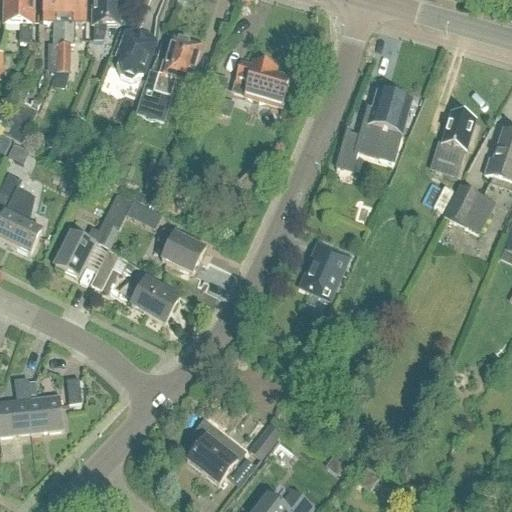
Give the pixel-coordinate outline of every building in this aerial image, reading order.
[(4,0),(4,30),(20,30),(20,48),(31,48),(31,0),(4,0)] [(47,78),(55,78),(55,77),(56,63),(70,64),(70,50),(63,50),(64,0),(43,0),(43,27),(53,27),(52,50),(48,50),(47,78)] [(85,0),(64,0),(63,50),(70,50),(73,50),(74,27),(85,28),(85,0)] [(121,0),(92,0),(92,32),(94,32),(94,46),(102,46),(105,36),(105,32),(118,32),(118,28),(119,28),(119,11),(121,11),(121,0)] [(117,69),(121,79),(132,82),(141,78),(155,42),(130,33),(117,69)] [(170,84),(189,90),(201,52),(173,43),(168,59),(164,58),(158,80),(149,77),(144,92),(143,91),(135,118),(162,127),(170,100),(166,99),(170,84)] [(55,78),(56,78),(51,91),(65,93),(70,78),(70,64),(56,63),(55,77),(55,78)] [(282,111),(287,91),(289,84),(273,80),(275,72),(258,68),(257,75),(240,70),(233,98),(247,101),(246,102),(251,106),(259,108),(265,107),(282,111)] [(202,115),(229,122),(233,107),(222,104),(228,83),(212,79),(202,115)] [(347,135),(336,176),(337,176),(338,175),(342,161),(355,165),(357,160),(358,156),(378,162),(378,164),(393,168),(410,108),(407,107),(406,104),(398,102),(395,104),(377,98),(372,115),(367,131),(363,130),(360,142),(349,138),(349,136),(347,135)] [(20,149),(37,117),(18,108),(9,127),(13,129),(6,142),(20,149)] [(438,149),(430,174),(457,182),(465,157),(474,126),(451,119),(442,150),(438,149)] [(70,120),(52,165),(67,171),(85,126),(70,120)] [(484,180),(511,189),(511,139),(502,136),(493,166),(489,165),(484,180)] [(45,142),(45,154),(54,153),(54,142),(45,142)] [(166,189),(176,164),(165,160),(163,165),(160,164),(153,184),(166,189)] [(105,188),(121,194),(129,173),(113,167),(105,188)] [(40,238),(28,232),(35,202),(18,195),(22,187),(8,180),(0,196),(0,246),(29,261),(40,238)] [(459,192),(443,223),(467,236),(483,204),(459,192)] [(76,285),(93,251),(96,252),(99,246),(100,246),(108,251),(111,252),(118,238),(128,218),(132,209),(116,201),(103,227),(102,228),(99,235),(98,234),(92,231),(85,247),(70,239),(53,273),(65,279),(76,285)] [(156,244),(168,250),(160,265),(191,281),(205,255),(162,232),(156,244)] [(511,235),(504,256),(503,259),(511,262),(511,259),(511,235)] [(327,304),(347,262),(320,249),(300,292),(327,304)] [(140,273),(145,258),(122,250),(109,288),(120,292),(128,269),(140,273)] [(100,295),(118,261),(107,255),(89,290),(100,295)] [(145,284),(144,285),(135,280),(118,297),(133,305),(129,311),(163,330),(178,303),(145,284)] [(83,378),(85,405),(98,405),(96,377),(83,378)] [(77,384),(64,386),(67,410),(79,408),(77,384)] [(17,406),(0,408),(0,441),(30,438),(27,405),(30,404),(30,401),(37,400),(35,387),(28,388),(28,385),(15,387),(17,406)] [(30,404),(27,405),(30,438),(62,435),(58,401),(30,404)] [(198,452),(186,467),(217,492),(224,483),(242,462),(244,459),(204,427),(190,445),(198,452)] [(248,457),(261,467),(280,443),(267,433),(248,457)] [(311,511),(291,495),(279,510),(266,500),(256,511),(311,511)]
